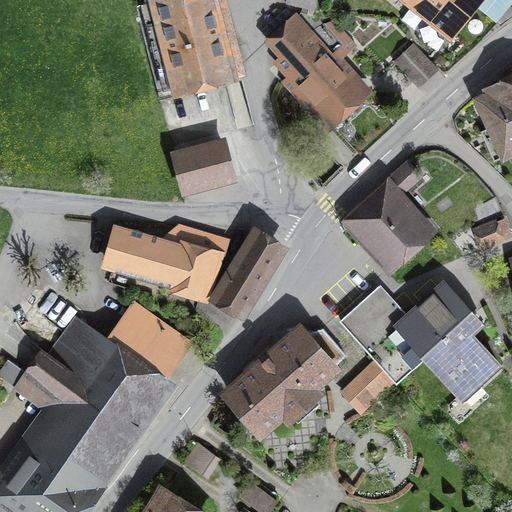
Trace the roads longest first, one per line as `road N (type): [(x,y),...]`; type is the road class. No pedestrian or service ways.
road 1 (tertiary): [(103,511),(251,325),(315,226)]
road 2 (unclassified): [(285,213),(0,191)]
road 3 (unknown): [(271,296),(399,290),(511,260)]
road 4 (residential): [(255,0),(247,37),(285,213)]
road 5 (tertiary): [(315,226),(431,113)]
